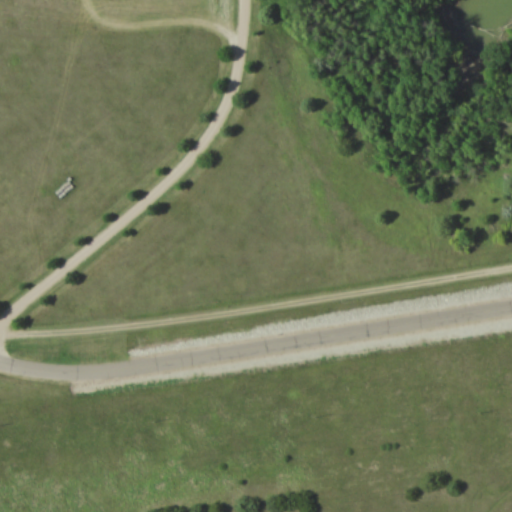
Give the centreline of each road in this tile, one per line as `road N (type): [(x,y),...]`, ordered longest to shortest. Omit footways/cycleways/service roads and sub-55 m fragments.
road 1 (tertiary): [(511,310),(129,373)]
road 2 (tertiary): [(129,373),(44,376),(0,368)]
